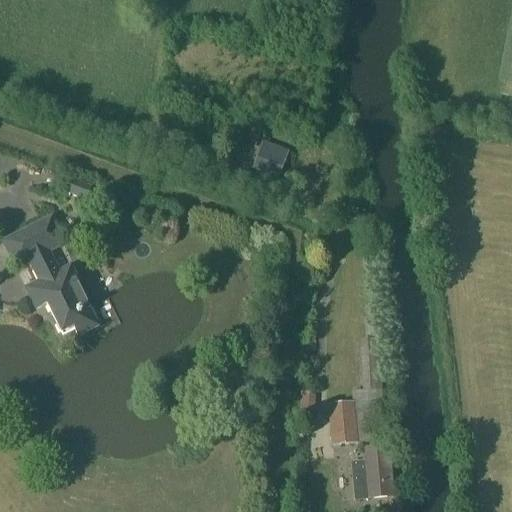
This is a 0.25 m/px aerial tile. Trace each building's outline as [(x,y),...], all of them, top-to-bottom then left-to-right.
[(252,170),(278,180),(287,157),(263,147),(252,170)] [(71,181),(65,196),(87,204),(92,190),(71,181)] [(3,245),(15,270),(29,264),(39,285),(26,292),(36,312),(47,306),(63,339),(74,334),(77,339),(96,329),(67,271),(57,276),(47,255),(63,247),(50,221),(3,245)] [(359,345),(362,397),(353,397),(354,406),(328,408),(332,448),(358,446),(376,444),(372,407),(381,407),(380,395),(377,344),(359,345)] [(361,451),(362,463),(350,464),(350,465),(353,505),(383,502),(394,501),(391,465),(390,448),(383,448),(361,451)]
